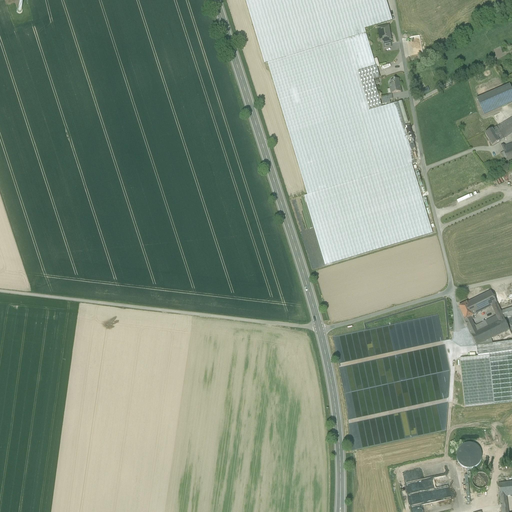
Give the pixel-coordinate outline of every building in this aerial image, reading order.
[(385,0),(247,0),(245,1),(264,64),(366,34),(364,29),(392,21),(385,0)] [(388,27),(378,29),(379,29),(380,32),(379,33),(380,38),(381,38),(382,41),(380,42),(383,42),(390,40),(391,40),(388,27)] [(366,34),(267,63),(289,135),(360,114),(381,107),(370,69),(376,67),(366,34)] [(390,40),(383,42),(384,49),(391,48),(390,40)] [(393,81),(391,82),(391,85),(390,85),(391,96),(392,96),(391,94),(400,92),(398,80),(395,80),(393,80),(393,81)] [(511,92),(509,85),(477,99),(484,115),(511,103),(511,92)] [(408,123),(402,101),(397,103),(403,124),(408,123)] [(381,107),(360,114),(378,174),(412,164),(415,163),(403,124),(397,103),(381,107)] [(360,114),(289,135),(307,196),(378,174),(360,114)] [(511,129),(507,121),(496,128),(503,139),(511,133),(511,129)] [(503,139),(496,128),(492,130),(499,141),(503,139)] [(499,141),(492,130),(486,134),(492,146),(499,141)] [(378,174),(307,196),(304,196),(325,266),(432,234),(412,164),(378,174)] [(491,292),(459,307),(465,319),(465,320),(469,318),(471,320),(474,319),(473,316),(492,307),(497,304),(491,292)] [(501,312),(497,304),(492,307),(496,316),(499,321),(504,319),(503,318),(501,312)] [(511,308),(501,312),(503,318),(511,315),(511,308)] [(482,324),(484,328),(499,321),(496,316),(482,324)] [(509,330),(504,319),(499,321),(484,328),(471,335),(472,338),(475,344),(476,346),(509,330)] [(471,321),(465,323),(471,335),(484,328),(482,324),(474,327),(471,321)] [(476,346),(475,344),(464,346),(457,347),(458,353),(478,349),(476,346)] [(511,351),(488,354),(493,403),(511,401),(511,351)] [(460,358),(465,406),(493,403),(488,354),(460,358)] [(456,455),(456,459),(458,462),(460,465),(462,467),(466,469),(469,469),(473,468),(476,467),(479,464),(481,461),(482,458),(481,454),(480,451),(478,448),(475,445),(472,444),(468,444),(465,444),(462,446),(459,448),(457,451),(456,455)] [(488,484),(488,481),(488,478),(486,475),(483,473),(480,473),(477,473),(474,475),(472,478),(472,481),(473,484),(474,487),(477,489),(480,489),(483,489),(486,487),(488,484)] [(511,474),(497,477),(498,484),(511,482),(511,474)] [(499,493),(500,498),(506,497),(511,495),(511,482),(498,484),(498,489),(499,493)]
